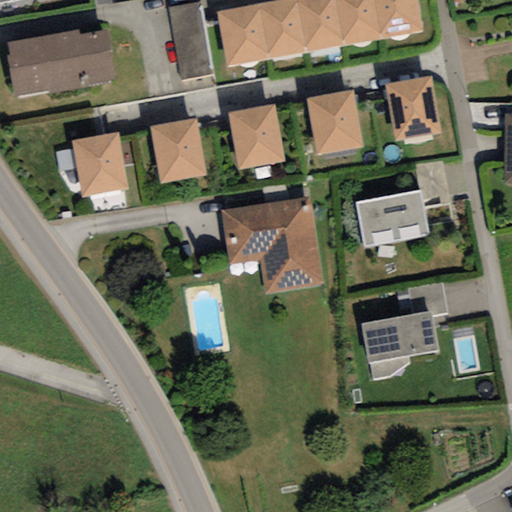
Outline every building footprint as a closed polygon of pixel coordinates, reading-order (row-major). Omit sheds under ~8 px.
[(296,0),(259,7),(269,63),(306,56),(296,0)] [(334,0),(298,0),(296,0),(306,56),(344,50),(334,0)] [(373,0),(334,0),(344,50),(381,43),(373,0)] [(416,0),(373,0),(381,43),(423,36),(416,0)] [(200,3),(169,9),(182,81),(213,76),(200,3)] [(227,70),(269,63),(259,7),(217,14),(227,70)] [(79,32),(8,45),(10,58),(7,59),(14,99),(48,93),(49,97),(90,90),(89,87),(115,82),(106,33),(80,37),(79,32)] [(431,80),(386,88),(396,144),(441,136),(431,80)] [(353,94),(308,102),(318,158),(363,150),(353,94)] [(274,108),(229,116),(239,172),(284,164),(274,108)] [(196,122),(151,130),(161,187),(206,179),(196,122)] [(118,135),(73,143),(83,200),(128,192),(118,135)] [(419,193),(356,205),(364,249),(427,237),(419,193)] [(310,200),(222,212),(230,266),(260,262),(265,295),(323,287),(310,200)] [(431,315),(432,318),(448,315),(442,284),(408,290),(413,318),(431,315)] [(431,315),(413,318),(362,327),(368,366),(371,365),(373,381),(390,378),(409,365),(409,360),(439,353),(432,318),(431,315)]
